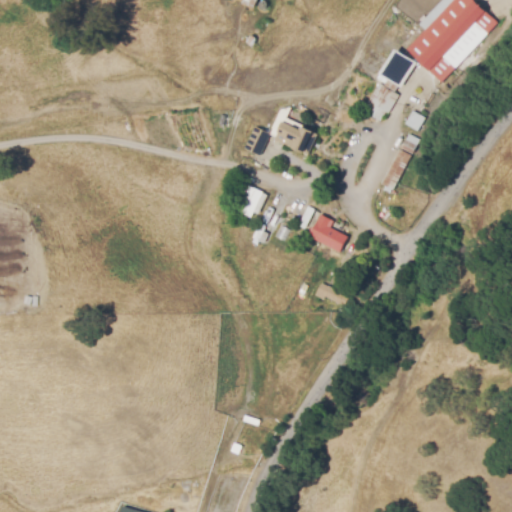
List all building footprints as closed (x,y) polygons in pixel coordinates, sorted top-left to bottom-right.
[(438,0),(471,0),(495,20),(467,51),(471,55),(456,71),(451,66),(441,77),(420,58),(395,85),(384,75),(407,49),(424,30),(417,24),(438,0)] [(376,81),(398,93),(388,111),(383,109),(378,118),(366,111),(370,103),(366,101),(376,81)] [(409,108),(423,115),(415,129),(402,121),(409,108)] [(314,131),(305,153),(270,137),(278,119),(296,127),(297,124),(314,131)] [(250,128),(276,140),(268,157),(242,145),(250,128)] [(378,181),(404,131),(416,137),(390,188),(378,181)] [(238,180),(263,191),(255,211),(250,209),(248,215),(232,208),(236,200),(230,198),(238,180)] [(303,202),(311,206),(302,226),(295,223),(303,202)] [(316,212),(330,217),(326,225),(343,232),(336,247),(307,234),(316,212)] [(317,280),(342,291),(337,301),(313,290),(317,280)]
